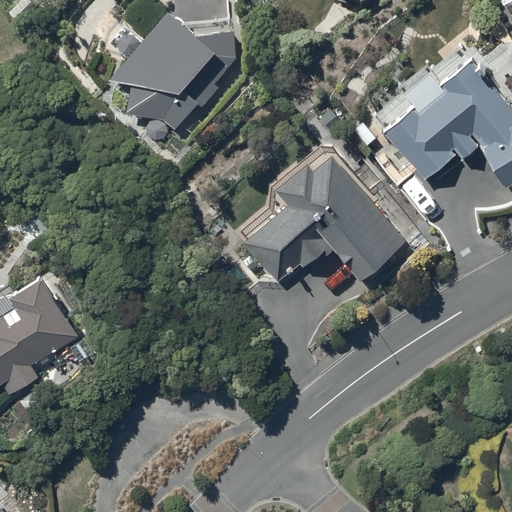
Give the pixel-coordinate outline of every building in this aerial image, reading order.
[(198,36),(168,9),(110,77),(131,83),(127,113),(163,119),(175,130),(194,107),(198,110),(219,86),(214,82),(236,58),(234,32),(198,36)] [(511,120),(473,66),(447,84),(452,90),(419,114),(414,108),(384,129),(423,184),(456,161),(460,167),(479,154),(506,191),(511,186),(511,120)] [(409,240),(333,151),(316,166),(310,159),(275,188),(288,204),(244,241),(278,281),(302,260),(306,265),(331,244),(362,280),(409,240)] [(77,336),(39,275),(9,294),(17,306),(0,316),(0,382),(4,380),(11,392),(36,377),(29,366),(77,336)] [(8,511),(0,502),(0,511),(8,511)]
